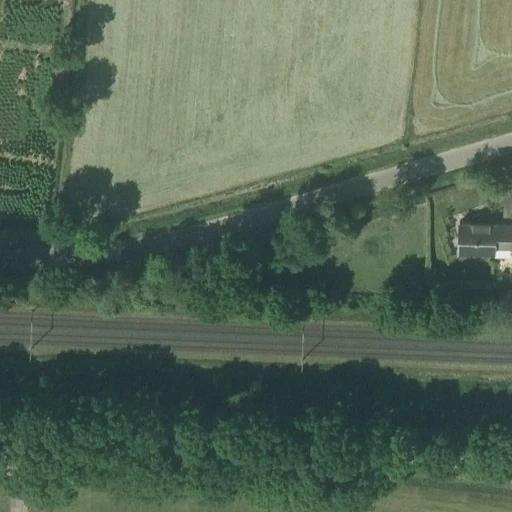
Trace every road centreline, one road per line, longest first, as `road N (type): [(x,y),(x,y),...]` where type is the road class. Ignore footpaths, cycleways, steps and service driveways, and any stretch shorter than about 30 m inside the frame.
road 1 (unclassified): [(0,258),(96,252),(198,233),(511,145)]
road 2 (tertiary): [(511,462),(0,425)]
